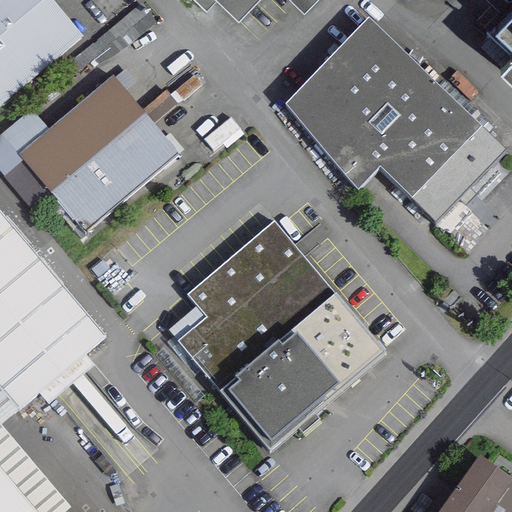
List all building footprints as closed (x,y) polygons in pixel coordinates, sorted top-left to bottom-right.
[(0,106),(82,39),(48,0),(47,0),(0,39),(0,106)] [(0,0),(0,39),(47,0),(0,0)] [(190,0),(205,15),(216,4),(238,25),(262,0),(283,0),(302,18),(320,0),(190,0)] [(117,22),(131,42),(160,22),(146,2),(117,22)] [(511,12),(491,36),(511,55),(511,58),(500,72),(511,83),(511,12)] [(509,155),(369,27),(287,111),(357,196),(380,175),(438,232),(509,155)] [(19,156),(52,195),(147,116),(114,76),(19,156)] [(162,118),(179,99),(167,89),(150,107),(162,118)] [(180,155),(147,116),(52,195),(85,235),(180,155)] [(0,511),(41,511),(0,463),(0,432),(108,340),(0,213),(0,511)] [(389,361),(274,227),(189,300),(202,314),(168,343),(271,462),(389,361)] [(511,511),(511,481),(483,461),(446,511),(511,511)]
